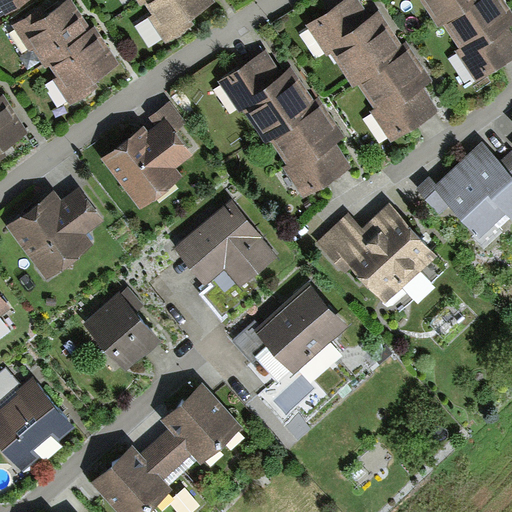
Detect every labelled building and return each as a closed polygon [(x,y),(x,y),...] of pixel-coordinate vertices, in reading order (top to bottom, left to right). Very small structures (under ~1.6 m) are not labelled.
[(0,0),(6,9),(19,0),(0,0)] [(40,4),(11,22),(30,50),(35,47),(47,65),(50,62),(75,46),(69,38),(90,24),(74,0),(59,0),(44,10),(40,4)] [(145,0),(152,11),(150,14),(166,39),(196,20),(192,14),(213,0),(145,0)] [(327,52),(332,49),(353,81),(357,78),(406,46),(379,5),(369,12),(361,0),(339,0),(307,22),(327,52)] [(424,0),(438,21),(443,18),(469,0),(424,0)] [(511,7),(507,0),(470,0),(443,18),(461,45),(456,48),(476,78),(511,54),(511,26),(510,23),(511,21),(511,7)] [(50,62),(58,74),(55,76),(71,101),(98,84),(93,77),(120,60),(96,21),(90,24),(69,38),(75,46),(50,62)] [(406,46),(357,78),(375,104),(371,107),(391,138),(439,106),(424,84),(434,77),(411,43),(406,46)] [(240,108),(244,105),(265,137),(270,133),(316,104),(290,64),(281,70),(266,48),(220,78),(240,108)] [(0,157),(8,152),(4,145),(29,129),(3,90),(0,91),(0,157)] [(316,104),(270,133),(288,161),(284,164),(304,193),(352,162),(336,139),(344,134),(321,100),(316,104)] [(144,119),(101,151),(140,203),(183,172),(176,163),(194,150),(165,112),(148,125),(144,119)] [(511,212),(511,168),(482,137),(436,181),(429,173),(418,184),(440,208),(450,199),(480,231),(506,207),(511,212)] [(56,186),(8,221),(46,272),(91,239),(85,230),(105,216),(80,183),(63,196),(56,186)] [(212,215),(176,242),(203,277),(224,262),(239,282),(276,253),(233,198),(212,215)] [(386,297),(437,249),(389,199),(362,225),(348,211),(317,240),(345,270),(353,262),(386,297)] [(294,368),(347,321),(308,277),(259,321),(255,317),(233,337),(250,357),(270,340),(294,368)] [(132,303),(119,289),(85,319),(126,365),(160,334),(132,303)] [(0,312),(10,305),(0,290),(0,312)] [(0,438),(22,466),(75,423),(34,373),(0,400),(0,438)] [(162,413),(171,425),(192,449),(200,458),(239,424),(201,380),(162,413)] [(178,460),(192,449),(171,425),(158,436),(178,460)] [(158,436),(142,449),(163,473),(178,460),(158,436)] [(141,511),(173,485),(163,473),(142,449),(134,440),(90,478),(119,511),(141,511)]
